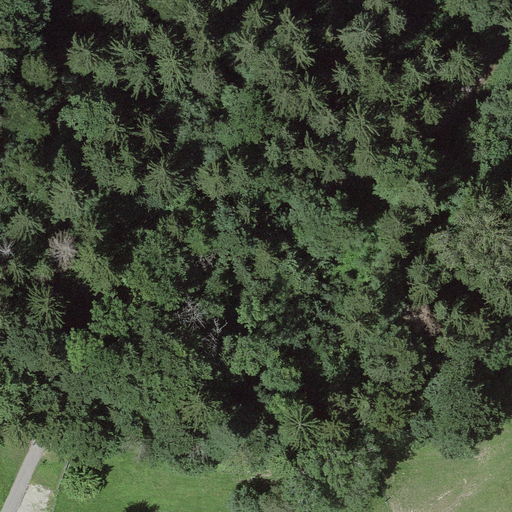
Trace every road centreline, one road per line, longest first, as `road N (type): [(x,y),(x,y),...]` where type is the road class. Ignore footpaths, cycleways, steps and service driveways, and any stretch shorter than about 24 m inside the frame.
road 1 (track): [(511,14),(422,142),(309,224),(96,310)]
road 2 (track): [(10,511),(96,310)]
